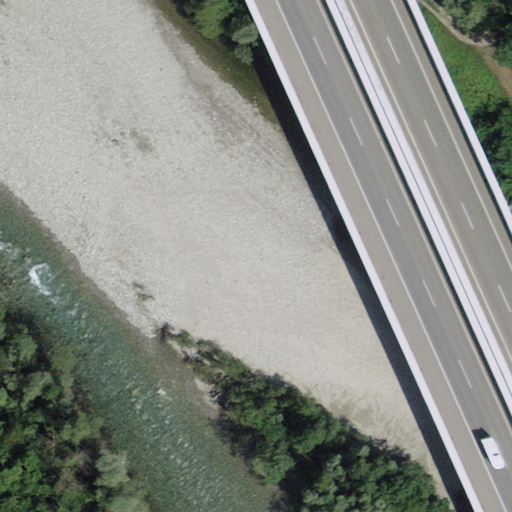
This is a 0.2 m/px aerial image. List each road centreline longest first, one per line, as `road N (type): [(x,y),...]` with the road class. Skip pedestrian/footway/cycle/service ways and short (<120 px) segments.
road 1 (motorway): [(296,0),(511,483)]
road 2 (motorway): [(511,315),(371,0)]
